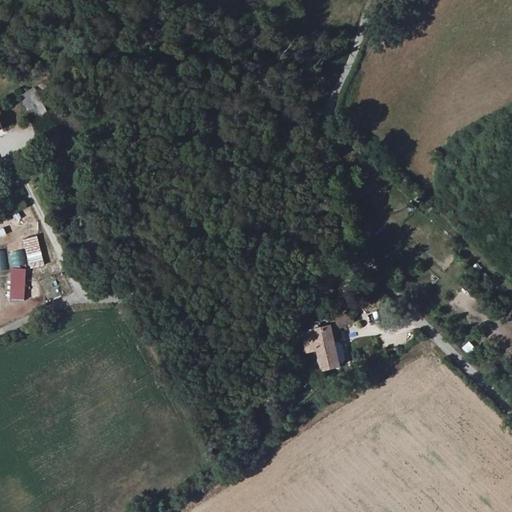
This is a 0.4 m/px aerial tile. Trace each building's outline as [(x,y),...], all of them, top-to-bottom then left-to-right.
[(28,113),(43,107),(36,88),(21,94),(28,113)] [(0,109),(0,142),(1,144),(12,139),(7,126),(2,128),(0,122),(0,116),(2,116),(0,109)] [(419,207),(411,212),(416,220),(424,215),(419,207)] [(21,239),(29,269),(45,265),(37,235),(21,239)] [(25,300),(25,268),(10,268),(9,300),(25,300)] [(433,286),(435,275),(425,273),(422,284),(433,286)] [(335,331),(352,321),(348,313),(331,322),(333,327),(335,331)] [(324,372),(340,368),(330,328),(304,334),(308,354),(319,352),(324,372)]
